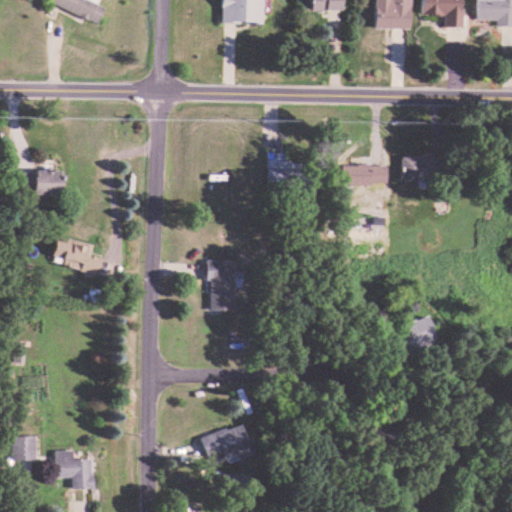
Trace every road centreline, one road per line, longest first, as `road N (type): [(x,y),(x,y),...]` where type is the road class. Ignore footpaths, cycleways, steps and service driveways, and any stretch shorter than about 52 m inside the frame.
road 1 (residential): [(511,94),(0,85)]
road 2 (residential): [(148,511),(159,90)]
road 3 (residential): [(148,372),(364,371)]
